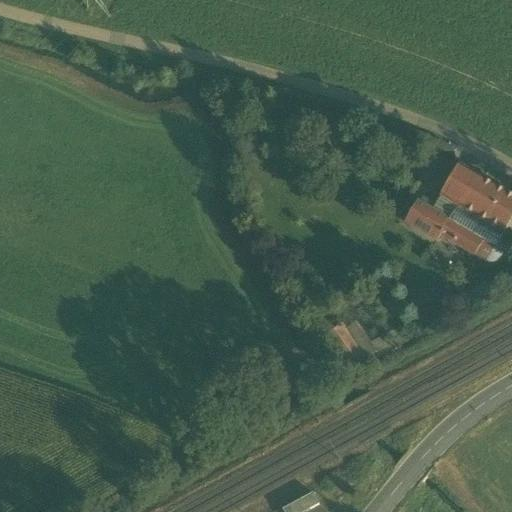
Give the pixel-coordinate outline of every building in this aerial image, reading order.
[(415,169),(410,149),(399,152),(405,171),(415,169)] [(442,197),(442,198),(433,212),(418,203),(406,224),(438,243),(441,237),(475,257),(476,256),(485,262),(490,264),(494,264),(499,262),(503,257),(504,252),(503,248),(500,244),(508,229),(511,229),(511,197),(478,177),(478,178),(460,167),(442,197)] [(493,293),(485,283),(465,298),(473,308),(493,293)] [(311,302),(303,307),(311,320),(319,315),(311,302)] [(319,315),(311,320),(324,338),(335,331),(319,315)] [(357,323),(347,331),(366,358),(368,360),(378,353),(357,323)] [(322,339),(345,372),(366,358),(347,331),(343,325),(335,331),(324,338),(322,339)] [(307,511),(319,506),(313,495),(283,511),(307,511)]
